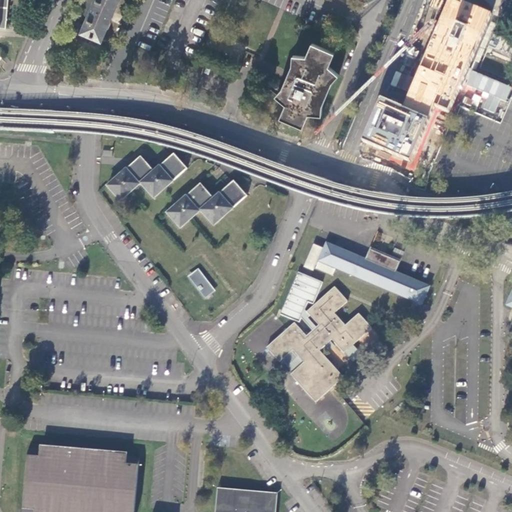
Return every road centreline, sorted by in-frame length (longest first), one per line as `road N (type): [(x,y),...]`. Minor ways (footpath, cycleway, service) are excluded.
road 1 (unclassified): [(200,359),(86,206),(90,101)]
road 2 (unclassified): [(314,166),(233,134),(90,101)]
road 3 (unclassified): [(321,168),(268,286),(200,359)]
road 4 (residential): [(314,166),(373,21),(322,0)]
road 5 (residential): [(335,173),(511,256)]
road 6 (unclassified): [(409,0),(335,173)]
road 7 (unclassified): [(310,511),(200,359)]
